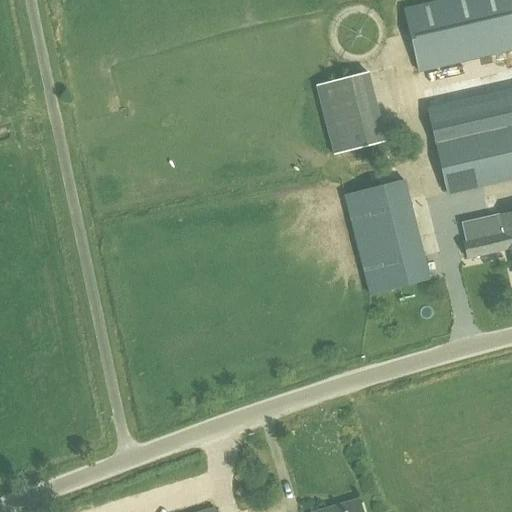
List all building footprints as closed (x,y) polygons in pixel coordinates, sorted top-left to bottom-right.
[(511,0),(439,0),(405,8),(420,73),(511,52),(511,0)] [(511,70),(424,90),(447,193),(511,177),(511,70)] [(376,143),(358,75),(316,86),(334,154),(376,143)] [(404,180),(344,196),(369,294),(429,279),(404,180)] [(510,249),(511,257),(511,211),(467,222),(471,240),(464,242),(468,259),(510,249)] [(317,511),(362,511),(359,500),(317,511)]
